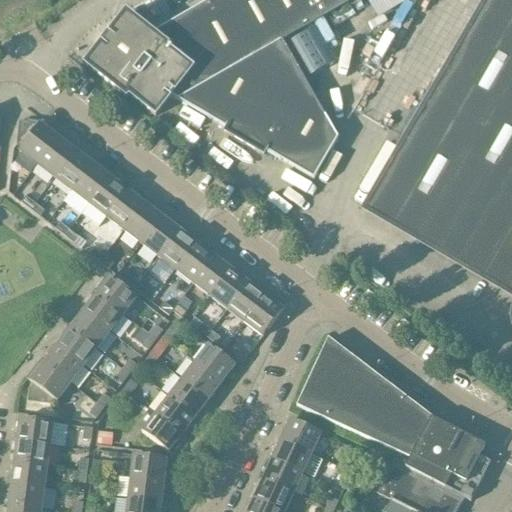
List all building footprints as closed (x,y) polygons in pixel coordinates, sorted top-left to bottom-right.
[(128,96),(154,117),(170,98),(182,105),(282,43),(304,31),(286,0),(213,0),(151,36),(126,16),(110,35),(107,32),(97,45),(101,47),(85,67),(125,99),(126,99),(128,96)] [(286,0),(304,31),(343,9),(337,0),(286,0)] [(337,0),(343,9),(357,0),(337,0)] [(511,0),(488,0),(407,139),(405,138),(404,140),(405,141),(365,211),(511,297),(511,0)] [(282,43),(182,105),(227,131),(225,134),(263,156),(264,153),(313,181),(337,139),(282,43)] [(60,136),(42,122),(37,129),(31,124),(19,123),(16,146),(21,150),(19,153),(37,167),(60,136)] [(60,136),(37,167),(54,180),(74,153),(75,154),(78,150),(60,136)] [(92,166),(75,154),(74,153),(54,180),(71,193),(92,166)] [(109,179),(108,178),(92,166),(71,193),(88,206),(109,179)] [(129,188),(111,174),(108,178),(109,179),(88,206),(106,219),(129,188)] [(7,194),(13,198),(19,189),(9,181),(7,194)] [(147,202),(129,188),(106,219),(123,232),(143,205),(144,206),(147,202)] [(25,198),(20,204),(30,211),(34,205),(25,198)] [(44,212),(34,205),(30,211),(39,219),(44,212)] [(161,219),(144,206),(143,205),(123,232),(140,246),(161,219)] [(177,232),(161,219),(140,246),(158,259),(178,232),(177,232)] [(60,224),(55,230),(64,238),(69,231),(60,224)] [(199,242),(180,228),(177,232),(178,232),(158,259),(175,272),(199,242)] [(79,239),(69,231),(64,238),(74,245),(79,239)] [(103,258),(114,244),(97,231),(82,251),(99,264),(103,258)] [(217,256),(199,242),(175,272),(192,285),(213,259),(214,259),(217,256)] [(113,265),(103,258),(99,264),(108,271),(113,265)] [(230,272),(214,259),(213,259),(192,285),(210,299),(230,272)] [(246,284),(230,272),(210,299),(227,312),(247,285),(246,284)] [(139,285),(129,277),(124,284),(134,291),(139,285)] [(109,278),(96,296),(122,317),(136,299),(109,278)] [(148,292),(147,291),(151,285),(144,278),(139,285),(134,291),(143,298),(148,292)] [(267,294),(249,280),(246,284),(247,285),(227,312),(244,325),(267,294)] [(285,308),(267,294),(244,325),(262,339),(285,308)] [(96,296),(83,314),(109,334),(122,317),(96,296)] [(163,303),(158,310),(168,317),(172,313),(173,311),(163,303)] [(177,306),(173,311),(172,313),(181,320),(186,314),(177,306)] [(83,314),(69,331),(96,351),(109,334),(83,314)] [(176,322),(162,340),(169,345),(182,327),(176,322)] [(201,325),(197,332),(206,339),(211,333),(201,325)] [(155,327),(148,337),(155,342),(162,332),(155,327)] [(69,331),(56,348),(83,368),(96,351),(69,331)] [(220,340),(211,333),(206,339),(216,346),(220,340)] [(155,342),(148,337),(141,346),(147,351),(155,342)] [(487,353),(468,339),(457,353),(477,367),(487,353)] [(163,352),(169,345),(162,340),(156,347),(149,357),(156,362),(163,352)] [(437,424),(436,423),(327,340),(296,409),(397,455),(392,464),(414,475),(437,424)] [(235,367),(208,346),(194,364),(221,385),(235,367)] [(56,348),(44,364),(43,365),(70,385),(83,368),(56,348)] [(236,352),(232,358),(241,366),(246,359),(236,352)] [(149,357),(142,366),(148,372),(156,362),(149,357)] [(40,361),(26,380),(33,385),(28,391),(27,403),(50,406),(54,401),(56,403),(70,385),(43,365),(44,364),(40,361)] [(129,362),(122,371),(129,376),(136,367),(129,362)] [(221,385),(194,364),(181,381),(208,402),(221,385)] [(122,371),(114,381),(121,386),(129,376),(122,371)] [(208,402),(181,381),(168,398),(195,419),(208,402)] [(137,387),(130,382),(123,391),(130,396),(137,387)] [(123,391),(115,401),(122,406),(130,396),(123,391)] [(103,396),(96,405),(102,410),(110,401),(103,396)] [(195,419),(168,398),(155,415),(181,436),(182,435),(195,419)] [(96,405),(88,415),(95,420),(102,410),(96,405)] [(181,436),(155,415),(141,434),(171,457),(186,438),(182,435),(181,436)] [(52,425),(19,420),(16,443),(49,447),(52,425)] [(290,421),(280,442),(311,456),(320,435),(290,421)] [(484,448),(436,423),(437,424),(414,475),(462,500),(470,503),(484,476),(477,472),(482,463),(489,466),(490,464),(480,457),(484,448)] [(92,430),(84,429),(82,441),(90,442),(92,430)] [(280,442),(271,461),(302,475),(311,456),(280,442)] [(49,447),(16,443),(13,464),(47,469),(49,447)] [(166,461),(133,457),(130,479),(163,483),(166,461)] [(80,460),(78,473),(86,474),(88,461),(80,460)] [(348,460),(343,471),(351,474),(356,463),(348,460)] [(271,461),(262,481),(293,495),(302,475),(271,461)] [(101,463),(92,462),(91,474),(99,475),(101,463)] [(47,469),(13,464),(10,486),(44,490),(47,469)] [(455,511),(462,500),(414,475),(392,464),(376,495),(390,503),(408,511),(455,511)] [(351,474),(343,471),(338,482),(346,486),(351,474)] [(86,474),(78,473),(76,484),(85,485),(86,474)] [(99,475),(91,474),(89,486),(97,487),(99,475)] [(163,483),(130,479),(127,501),(160,505),(163,483)] [(262,481),(253,500),(278,511),(284,511),(293,495),(262,481)] [(44,490),(10,486),(8,507),(41,511),(44,490)] [(46,490),(45,508),(54,509),(55,491),(46,490)] [(330,499),(325,510),(329,511),(333,511),(337,503),(330,499)] [(278,511),(253,500),(247,511),(278,511)] [(159,511),(160,505),(127,501),(125,511),(159,511)] [(74,503),(72,511),(81,511),(82,504),(74,503)] [(408,511),(390,503),(385,511),(408,511)]
